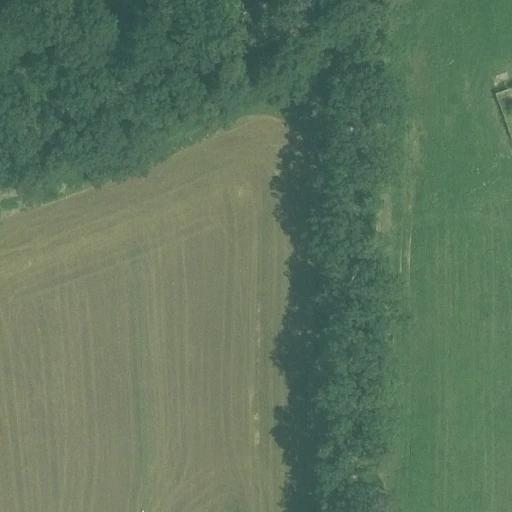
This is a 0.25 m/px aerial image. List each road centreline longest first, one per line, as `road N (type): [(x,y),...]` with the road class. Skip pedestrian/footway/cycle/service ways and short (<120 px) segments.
road 1 (track): [(358,0),(348,511)]
road 2 (unclassified): [(0,145),(344,0)]
